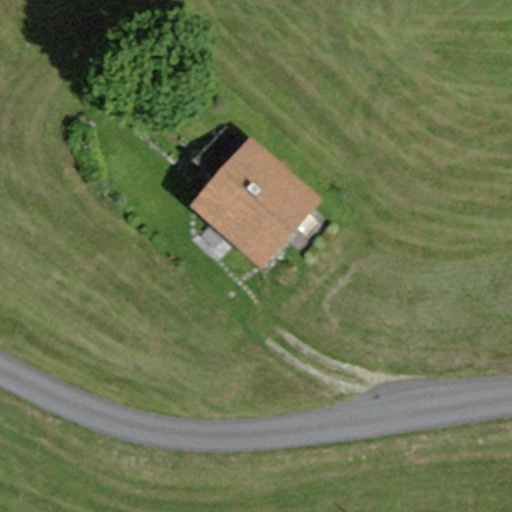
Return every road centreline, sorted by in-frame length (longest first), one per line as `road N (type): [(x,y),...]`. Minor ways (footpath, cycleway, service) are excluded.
road 1 (tertiary): [(0,371),(187,444),(346,429)]
road 2 (unclassified): [(346,429),(511,403)]
